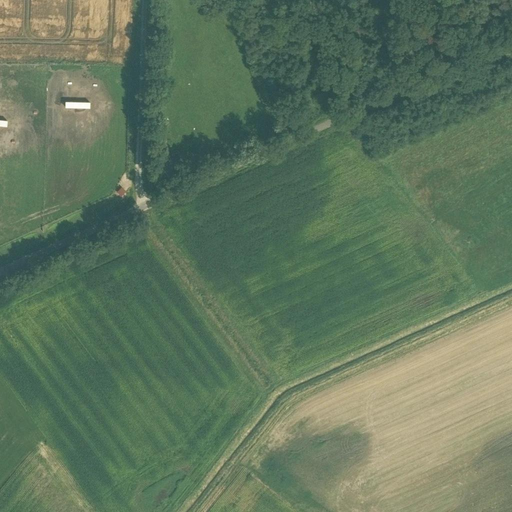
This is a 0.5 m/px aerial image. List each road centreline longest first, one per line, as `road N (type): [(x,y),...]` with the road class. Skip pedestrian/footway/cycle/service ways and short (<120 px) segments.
road 1 (unclassified): [(0,273),(511,42)]
road 2 (track): [(143,207),(137,170),(144,0)]
